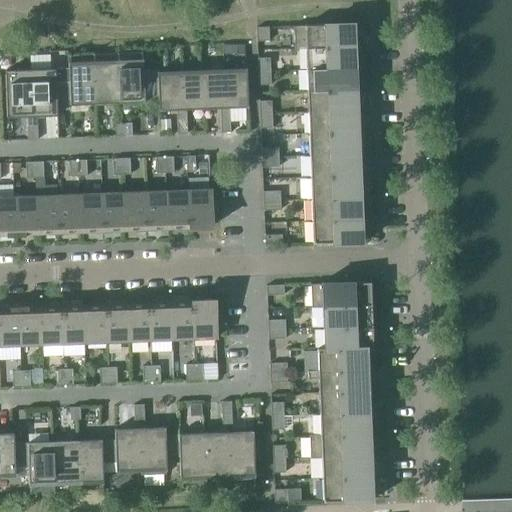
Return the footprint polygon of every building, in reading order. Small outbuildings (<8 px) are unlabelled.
[(293,26),(293,48),(353,45),(352,24),(293,26)] [(256,28),(256,41),(268,41),(268,27),(256,28)] [(305,49),(305,69),(354,67),(353,45),(293,48),(293,49),(305,49)] [(116,56),(116,63),(117,62),(118,103),(144,102),(157,101),(156,79),(143,80),(142,59),(141,55),(116,56)] [(257,58),(257,72),(270,71),(269,58),(257,58)] [(116,63),(93,63),(95,104),(118,103),(117,62),(116,63)] [(69,82),(55,83),(56,105),(69,105),(95,104),(93,63),(68,64),(69,82)] [(305,69),(306,91),(355,89),(354,67),(305,69)] [(54,69),(29,70),(31,117),(36,116),(56,116),(56,105),(55,83),(55,73),(54,73),(54,69)] [(31,117),(29,70),(5,71),(5,75),(4,75),(6,118),(26,117),(26,128),(37,128),(36,116),(31,117)] [(245,71),(222,72),(223,99),(224,108),(219,108),(220,120),(229,120),(229,108),(247,107),(245,71)] [(270,71),(257,72),(258,85),(270,85),(270,71)] [(201,72),(179,73),(180,110),(186,109),(202,109),(201,72)] [(222,72),(201,72),(202,109),(219,108),(224,108),(223,99),(222,72)] [(157,79),(156,79),(157,101),(158,110),(176,110),(177,122),(186,122),(186,109),(180,110),(179,73),(157,74),(157,79)] [(306,91),(307,113),(355,111),(355,89),(306,91)] [(258,101),(259,115),(271,114),(271,101),(258,101)] [(307,113),(308,134),(356,133),(355,111),(307,113)] [(271,114),(259,115),(259,128),(272,128),(271,114)] [(160,120),(161,133),(170,133),(170,120),(160,120)] [(229,120),(220,120),(220,133),(230,132),(229,120)] [(186,122),(177,122),(177,134),(187,134),(186,122)] [(114,124),(115,137),(125,136),(124,124),(114,124)] [(26,128),(27,140),(37,140),(37,128),(26,128)] [(308,134),(309,156),(357,154),(356,133),(308,134)] [(260,148),(261,158),(278,157),(278,148),(260,148)] [(309,156),(310,178),(358,176),(357,154),(309,156)] [(194,156),(185,156),(186,172),(195,172),(194,156)] [(164,173),(164,157),(155,157),(156,173),(164,173)] [(172,157),(164,157),(164,173),(173,173),(172,157)] [(278,157),(261,158),(261,168),(278,167),(278,157)] [(129,158),(121,159),(121,175),(130,175),(129,158)] [(121,175),(121,159),(112,159),(113,175),(121,175)] [(78,177),(77,160),(69,161),(69,177),(78,177)] [(86,160),(77,160),(78,177),(86,176),(86,160)] [(34,178),(34,162),(25,162),(26,179),(34,178)] [(42,162),(34,162),(34,178),(43,178),(42,162)] [(310,178),(311,200),(359,198),(358,176),(310,178)] [(209,189),(186,190),(187,228),(211,227),(209,189)] [(186,190),(164,191),(166,229),(187,228),(186,190)] [(164,191),(143,192),(144,230),(166,229),(164,191)] [(262,192),(262,201),(280,200),(279,191),(262,192)] [(121,192),(100,193),(101,231),(123,231),(121,192)] [(143,192),(121,192),(123,231),(144,230),(143,192)] [(100,193),(78,194),(79,232),(101,231),(100,193)] [(78,194),(56,195),(58,233),(79,232),(78,194)] [(56,195),(35,196),(36,234),(58,233),(56,195)] [(35,196),(13,197),(15,235),(36,234),(35,196)] [(13,197),(0,197),(0,235),(15,235),(13,197)] [(311,200),(311,222),(360,220),(359,198),(311,200)] [(280,200),(262,201),(263,211),(280,210),(280,200)] [(360,220),(311,222),(312,243),(359,242),(359,243),(361,243),(360,220)] [(264,235),(264,245),(281,245),(281,235),(264,235)] [(310,307),(321,307),(370,305),(369,282),(322,283),(321,283),(309,284),(310,307)] [(283,285),(265,286),(266,296),(283,295),(283,285)] [(214,300),(190,301),(192,339),(215,338),(214,300)] [(190,301),(169,302),(170,340),(192,339),(190,301)] [(147,302),(125,303),(127,341),(149,340),(147,302)] [(169,302),(147,302),(149,340),(170,340),(169,302)] [(125,303),(104,304),(105,342),(127,341),(125,303)] [(104,304),(82,305),(84,343),(105,342),(104,304)] [(82,305),(61,306),(62,344),(84,343),(82,305)] [(321,307),(322,329),(371,327),(370,305),(321,307)] [(61,306),(39,307),(41,345),(62,344),(61,306)] [(18,307),(0,308),(0,346),(19,345),(18,307)] [(39,307),(18,307),(19,345),(41,345),(39,307)] [(267,320),(267,330),(285,329),(284,320),(267,320)] [(316,351),(365,349),(372,349),(371,327),(322,329),(323,348),(316,348),(316,351)] [(285,329),(267,330),(268,339),(285,339),(285,329)] [(306,371),(306,373),(365,370),(365,349),(316,351),(317,371),(306,371)] [(268,364),(269,373),(286,372),(286,363),(268,364)] [(194,381),(193,364),(185,365),(185,381),(194,381)] [(202,364),(193,364),(194,381),(203,380),(202,364)] [(151,382),(150,366),(142,366),(142,383),(151,382)] [(159,366),(150,366),(151,382),(160,382),(159,366)] [(116,367),(107,368),(108,384),(116,384),(116,367)] [(108,384),(107,368),(99,368),(99,384),(108,384)] [(64,386),(63,369),(55,370),(55,386),(64,386)] [(72,369),(63,369),(64,386),(73,385),(72,369)] [(317,379),(318,394),(366,392),(365,370),(306,373),(306,379),(317,379)] [(21,387),(20,371),(12,371),(12,388),(21,387)] [(29,371),(20,371),(21,387),(29,387),(29,371)] [(286,372),(269,373),(269,383),(287,382),(286,372)] [(318,394),(319,415),(367,413),(366,392),(318,394)] [(221,402),(221,414),(231,414),(231,401),(221,402)] [(270,403),(271,416),(283,416),(282,402),(270,403)] [(143,405),(133,405),(133,417),(143,416),(143,405)] [(69,408),(70,420),(80,419),(79,407),(69,408)] [(308,436),(308,437),(368,435),(367,413),(319,415),(320,435),(308,436)] [(231,414),(221,414),(222,427),(232,426),(231,414)] [(166,470),(165,457),(164,435),(164,427),(144,428),(143,416),(133,417),(134,428),(139,428),(141,475),(166,475),(165,470),(166,470)] [(283,416),(271,416),(271,430),(283,429),(283,416)] [(139,475),(141,475),(139,428),(134,428),(114,429),(114,440),(115,462),(115,470),(139,469),(139,475)] [(252,431),(227,432),(229,475),(253,474),(253,461),(259,461),(258,439),(252,440),(252,431)] [(227,432),(203,433),(205,483),(206,483),(206,476),(229,475),(227,432)] [(0,474),(14,474),(13,443),(12,433),(0,433),(0,474)] [(164,435),(165,457),(179,457),(179,480),(180,480),(180,484),(205,483),(203,433),(178,434),(164,435)] [(309,458),(320,458),(369,456),(368,435),(308,437),(309,458)] [(101,463),(115,462),(114,440),(101,440),(75,441),(77,481),(102,480),(101,463)] [(53,482),(77,481),(75,441),(51,442),(53,482)] [(28,483),(53,482),(51,442),(26,443),(13,443),(14,474),(14,476),(28,475),(28,483)] [(272,446),(272,459),(285,459),(284,445),(272,446)] [(320,458),(321,480),(370,478),(369,456),(320,458)] [(285,459),(272,459),(273,473),(285,472),(285,459)] [(370,478),(321,480),(322,502),(369,500),(369,501),(371,501),(370,478)] [(273,490),(274,504),(286,503),(286,489),(273,490)]
